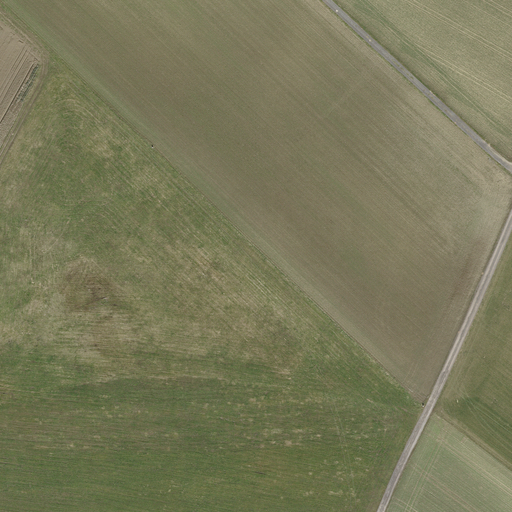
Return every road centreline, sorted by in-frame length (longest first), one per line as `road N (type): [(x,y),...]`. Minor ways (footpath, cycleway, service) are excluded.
road 1 (track): [(380,511),(511,214)]
road 2 (track): [(511,159),(335,0)]
